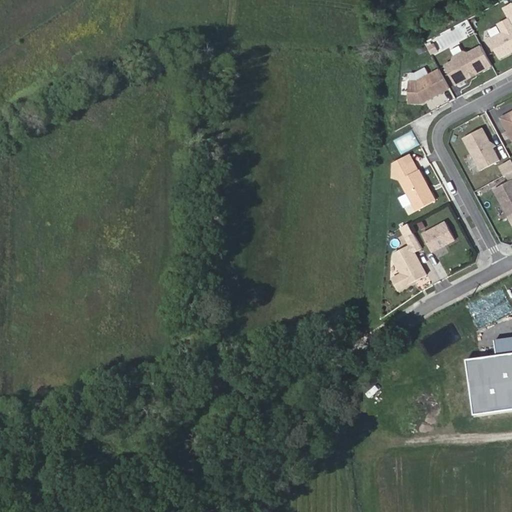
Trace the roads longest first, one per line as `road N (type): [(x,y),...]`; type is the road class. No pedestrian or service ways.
road 1 (track): [(383,332),(0,468)]
road 2 (track): [(227,387),(220,271),(232,0)]
road 3 (residential): [(511,86),(443,122),(438,133),(501,266)]
road 4 (unclassified): [(383,332),(501,266)]
